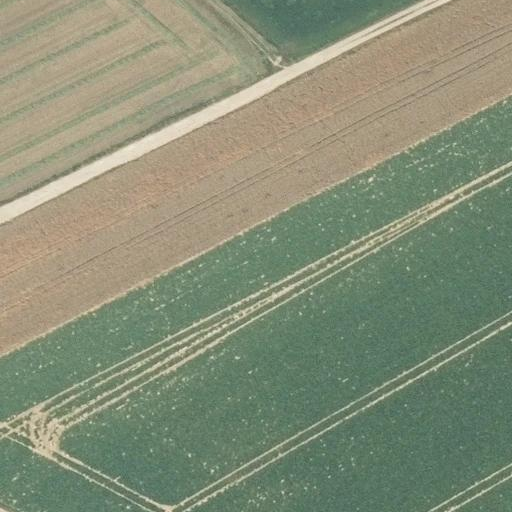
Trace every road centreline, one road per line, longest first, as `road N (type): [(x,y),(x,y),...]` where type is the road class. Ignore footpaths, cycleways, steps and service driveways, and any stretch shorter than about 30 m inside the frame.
road 1 (track): [(288,74),(0,216)]
road 2 (track): [(288,74),(440,0)]
